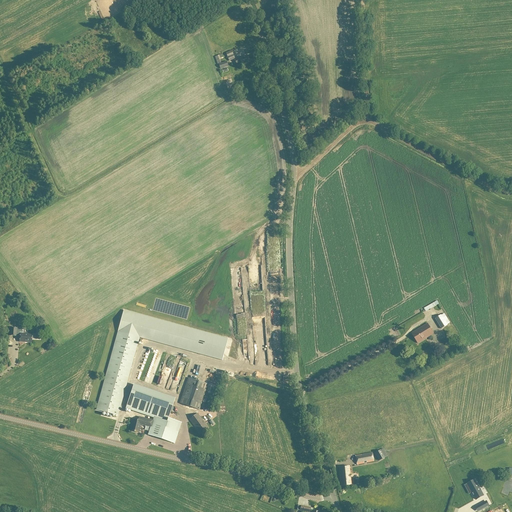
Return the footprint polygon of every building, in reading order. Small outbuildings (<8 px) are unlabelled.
[(229,61),(234,59),(231,51),(225,54),(229,61)] [(242,65),(249,62),(247,56),(239,59),(239,58),(234,60),(236,64),(240,62),(242,65)] [(228,67),(226,62),(218,65),(220,70),(228,67)] [(228,340),(124,310),(96,410),(118,416),(140,338),(222,361),(228,340)] [(441,329),(450,323),(444,314),(442,316),(441,315),(435,319),(441,329)] [(418,344),(434,334),(427,324),(411,333),(418,344)] [(10,328),(9,336),(16,336),(20,336),(19,342),(31,343),(32,339),(41,340),(42,331),(37,331),(36,335),(32,334),(25,334),(20,334),(21,328),(17,328),(10,328)] [(185,362),(179,361),(176,376),(179,376),(179,377),(183,377),(183,372),(185,362)] [(208,385),(188,378),(179,404),(199,411),(208,385)] [(148,435),(161,440),(174,444),(181,425),(168,420),(175,399),(134,385),(126,409),(154,418),(153,420),(139,416),(138,420),(132,418),(131,423),(132,424),(130,431),(138,433),(140,424),(151,427),(148,435)] [(200,434),(208,428),(197,414),(189,420),(200,434)] [(384,458),(380,451),(375,454),(379,461),(384,458)] [(372,452),(355,456),(357,465),(364,463),(363,461),(366,461),(366,462),(373,461),(372,452)] [(341,487),(352,485),(349,466),(339,467),(341,487)] [(475,480),(469,484),(471,488),(470,489),(472,494),(473,496),(476,500),(483,496),(475,480)] [(486,493),(494,511),(497,511),(498,511),(504,511),(500,502),(497,504),(491,491),(486,493)]
